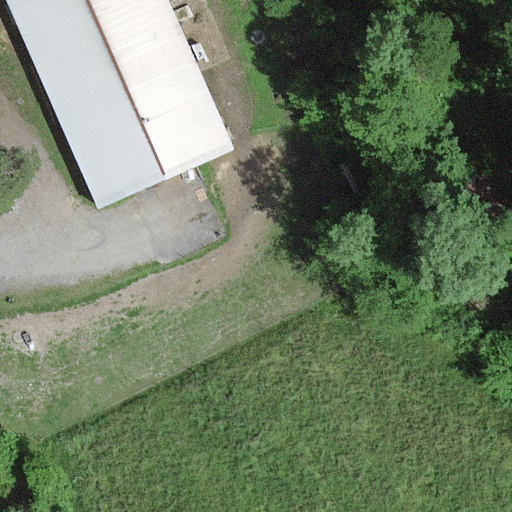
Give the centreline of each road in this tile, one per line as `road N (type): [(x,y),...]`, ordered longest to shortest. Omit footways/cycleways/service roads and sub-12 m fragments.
road 1 (track): [(0,257),(157,237)]
road 2 (track): [(57,250),(32,148),(0,124)]
